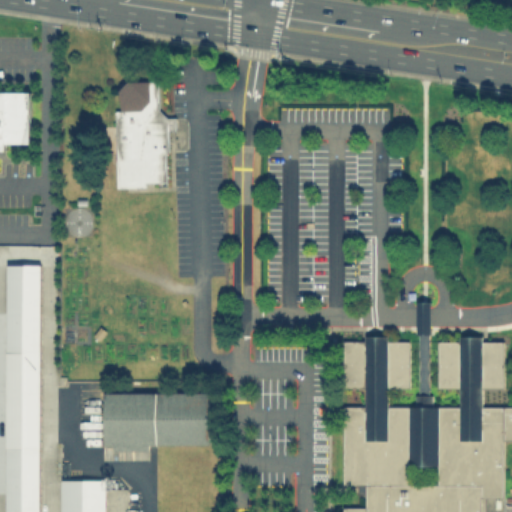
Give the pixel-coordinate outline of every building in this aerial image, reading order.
[(164,149),(165,180),(145,181),(145,186),(116,187),(114,110),(119,110),(118,90),(127,80),(157,79),(158,108),(167,117),(173,117),(174,128),(167,128),(167,149),(164,149)] [(4,142),(4,149),(0,148),(0,90),(30,91),(30,142),(4,142)] [(5,511),(6,262),(39,262),(38,511),(5,511)] [(417,334),(415,334),(415,318),(415,300),(429,300),(429,318),(429,334),(427,334),(427,393),(431,393),(431,405),(458,405),(458,387),(436,386),(436,340),(458,340),(458,335),(481,335),(481,340),(502,340),(502,387),(480,387),(480,405),(511,405),(511,439),(502,439),(502,496),(479,496),(479,511),(341,511),(341,506),(364,506),(364,493),(355,493),(355,484),(342,484),(342,405),(363,405),(363,386),(342,386),(342,340),(363,340),(363,335),(387,335),(387,340),(409,340),(408,386),(387,386),(387,405),(413,405),(413,393),(417,393),(417,334)] [(104,390),(209,390),(210,443),(104,443),(104,390)] [(59,511),(59,479),(103,479),(103,511),(59,511)]
